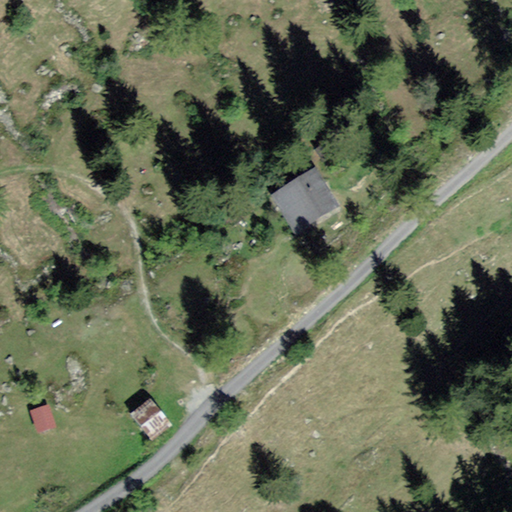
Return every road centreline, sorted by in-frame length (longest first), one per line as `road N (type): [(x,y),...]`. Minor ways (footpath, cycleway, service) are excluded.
road 1 (unclassified): [(87,511),(170,451),(511,132)]
road 2 (track): [(292,336),(446,244),(511,221)]
